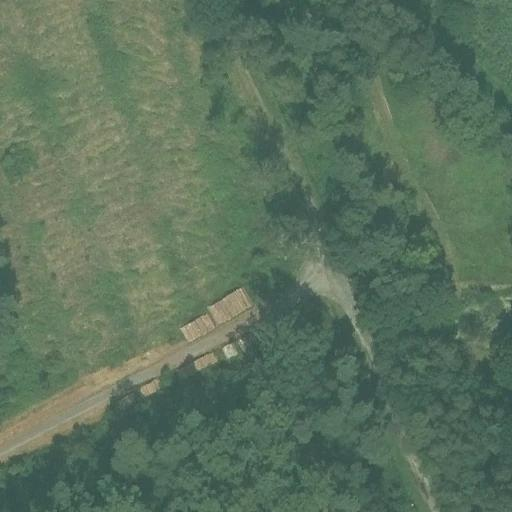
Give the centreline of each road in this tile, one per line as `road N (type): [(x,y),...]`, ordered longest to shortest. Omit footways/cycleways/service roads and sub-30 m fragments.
road 1 (track): [(0,457),(334,275)]
road 2 (track): [(225,0),(334,275)]
road 3 (track): [(334,275),(433,511)]
